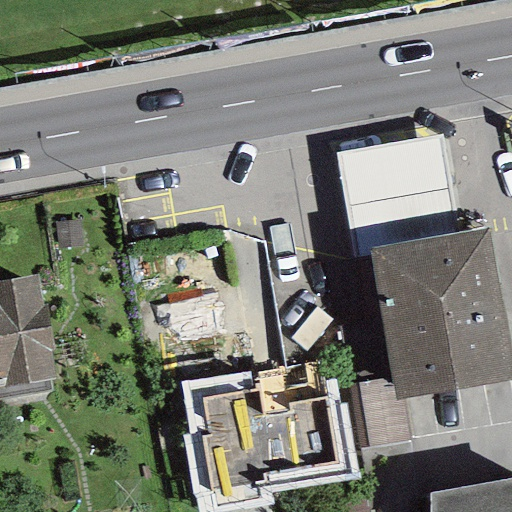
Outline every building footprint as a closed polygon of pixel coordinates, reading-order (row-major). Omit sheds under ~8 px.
[(458,234),(441,136),(334,155),(353,262),(371,259),(369,250),(458,234)] [(81,248),(78,221),(54,223),(57,250),(81,248)] [(458,234),(369,250),(371,259),(394,400),(511,380),(511,358),(488,228),(458,234)] [(48,382),(55,381),(50,352),(53,351),(45,304),(43,305),(38,275),(0,281),(0,400),(50,392),(48,382)] [(184,439),(194,497),(196,511),(241,511),(274,507),(272,496),(359,482),(346,404),(339,364),(327,366),(252,378),(251,372),(181,383),(190,438),(184,439)] [(511,511),(511,480),(429,494),(428,511),(511,511)] [(367,511),(365,496),(339,500),(341,511),(367,511)]
